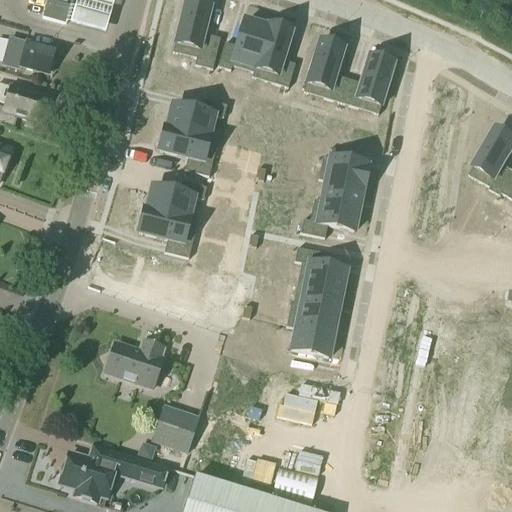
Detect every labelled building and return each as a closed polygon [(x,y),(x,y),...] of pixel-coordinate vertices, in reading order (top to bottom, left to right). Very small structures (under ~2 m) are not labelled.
[(69,9),(64,27),(105,38),(115,0),(76,0),(73,10),(69,9)] [(64,27),(69,9),(46,3),(41,20),(64,27)] [(176,38),(171,57),(195,63),(193,70),(211,74),(213,67),(219,43),(202,39),(209,12),(184,6),(181,16),(179,15),(174,37),(176,38)] [(223,47),(216,71),(229,75),(230,71),(251,77),(252,77),(266,32),(265,31),(243,25),(235,51),(223,47)] [(251,77),(250,82),(286,93),(293,69),(281,65),(290,37),(266,30),(265,31),(266,32),(252,77),(251,77)] [(46,79),(53,53),(8,41),(1,70),(19,75),(20,72),(46,79)] [(307,78),(302,97),(339,108),(346,84),(334,80),(342,54),(317,46),(314,56),(312,55),(305,77),(307,78)] [(346,84),(339,108),(376,119),(382,100),(384,101),(391,79),(389,78),(392,69),(367,61),(359,88),(346,84)] [(0,126),(12,130),(15,120),(33,126),(37,114),(40,112),(42,105),(40,102),(41,100),(8,91),(3,108),(0,106),(0,126)] [(165,132),(165,133),(207,143),(207,142),(212,121),(222,123),(225,110),(201,104),(197,117),(171,110),(165,132)] [(164,132),(158,156),(186,163),(183,175),(207,181),(216,145),(207,142),(207,143),(165,133),(165,132),(164,132)] [(478,161),(467,178),(489,191),(488,193),(500,200),(501,198),(511,179),(511,175),(503,170),(511,154),(511,143),(494,133),(489,142),(487,140),(476,160),(478,161)] [(0,179),(10,154),(0,150),(0,179)] [(259,160),(256,171),(264,173),(267,161),(259,160)] [(321,161),(316,184),(323,186),(324,185),(361,192),(361,193),(365,173),(365,170),(321,161)] [(256,172),(254,184),(262,185),(264,174),(256,172)] [(511,179),(501,198),(511,204),(511,179)] [(320,205),(319,206),(357,213),(361,193),(361,192),(324,185),(323,186),(320,205)] [(145,214),(145,215),(186,225),(187,224),(192,202),(201,205),(205,192),(180,186),(177,198),(150,192),(145,214)] [(301,224),(298,238),(323,243),(326,230),(352,236),(357,213),(319,206),(320,205),(313,204),(308,225),(301,224)] [(143,213),(137,237),(166,244),(162,257),(187,263),(196,226),(187,224),(186,225),(145,215),(145,214),(143,213)] [(475,215),(466,230),(480,233),(486,222),(475,215)] [(249,239),(247,250),(254,252),(257,240),(249,239)] [(295,252),(292,266),(300,268),(295,289),(340,298),(344,275),(317,270),(320,257),(295,252)] [(130,268),(123,293),(150,301),(148,307),(167,313),(176,283),(201,291),(206,274),(171,264),(167,279),(130,268)] [(291,309),(291,310),(336,319),(340,298),(295,289),(291,309)] [(289,308),(284,331),(294,333),(294,332),(331,340),(336,319),(291,310),(291,309),(289,308)] [(243,310),(240,322),(248,323),(250,311),(243,310)] [(294,333),(289,354),(327,362),(331,340),(294,332),(294,333)] [(113,348),(103,378),(145,392),(150,393),(154,379),(160,363),(158,362),(161,353),(141,346),(138,356),(113,348)] [(312,389),(308,404),(342,413),(346,398),(312,389)] [(162,411),(150,445),(183,456),(195,422),(162,411)] [(61,480),(59,488),(75,493),(73,499),(96,506),(98,500),(105,502),(112,478),(130,484),(159,493),(161,487),(165,474),(105,455),(90,450),(86,463),(68,457),(66,465),(62,468),(60,471),(60,476),(61,480)] [(295,511),(192,480),(182,511),(295,511)]
